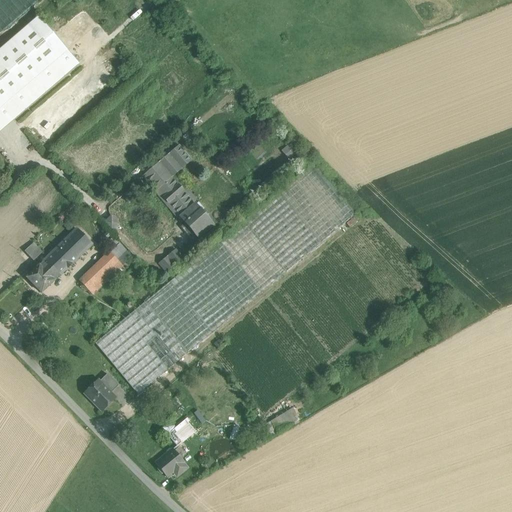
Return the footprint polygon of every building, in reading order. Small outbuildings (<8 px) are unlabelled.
[(0,0),(0,35),(41,0),(0,0)] [(39,17),(0,49),(0,127),(77,62),(68,50),(39,17)] [(179,146),(145,176),(180,217),(194,204),(171,177),(191,160),(179,146)] [(313,164),(97,342),(139,393),(173,365),(166,356),(180,344),(187,353),(356,215),(313,164)] [(180,217),(197,236),(211,224),(194,204),(180,217)] [(120,224),(112,216),(104,224),(111,232),(120,224)] [(76,230),(45,260),(42,257),(39,259),(43,263),(40,265),(54,280),(91,245),(76,230)] [(33,244),(25,252),(33,261),(42,253),(33,244)] [(176,250),(159,264),(167,272),(183,259),(176,250)] [(110,253),(80,282),(92,295),(122,266),(110,253)] [(40,265),(39,265),(26,278),(42,293),(55,281),(54,280),(40,265)] [(166,356),(173,365),(187,353),(180,344),(166,356)] [(118,386),(107,374),(99,382),(110,394),(118,386)] [(99,382),(98,381),(85,393),(102,411),(115,399),(110,394),(99,382)] [(277,431),(299,418),(292,407),(270,420),(277,431)] [(183,441),(174,430),(168,435),(177,446),(183,441)] [(180,448),(175,452),(180,458),(185,454),(180,448)] [(173,449),(155,463),(167,477),(173,472),(177,477),(187,468),(184,464),(185,464),(180,458),(175,452),(173,449)]
